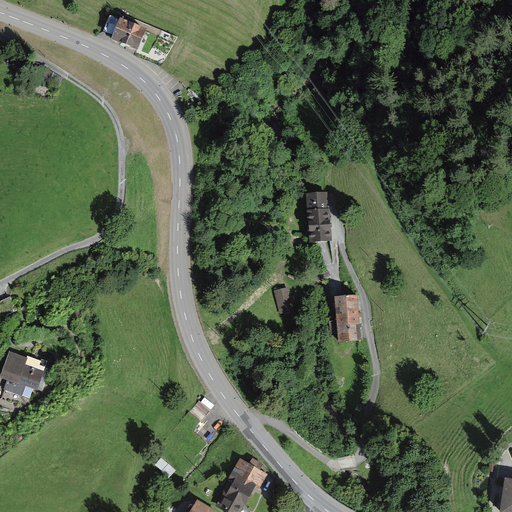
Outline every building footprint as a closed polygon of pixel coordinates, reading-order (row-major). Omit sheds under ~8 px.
[(153,29),(121,16),(113,37),(144,50),(153,29)] [(328,192),(305,193),(308,243),(331,241),(328,192)] [(291,287),(276,290),(282,314),(296,310),(291,287)] [(3,301),(0,301),(0,312),(2,318),(17,311),(10,297),(3,301)] [(361,297),(338,298),(341,342),(364,341),(361,297)] [(50,366),(11,352),(2,377),(41,391),(50,366)] [(231,487),(249,498),(255,487),(259,489),(268,475),(240,459),(229,477),(235,480),(231,487)] [(241,511),(249,498),(231,487),(225,497),(222,495),(215,506),(225,511),(241,511)] [(190,511),(217,511),(197,500),(190,511)]
